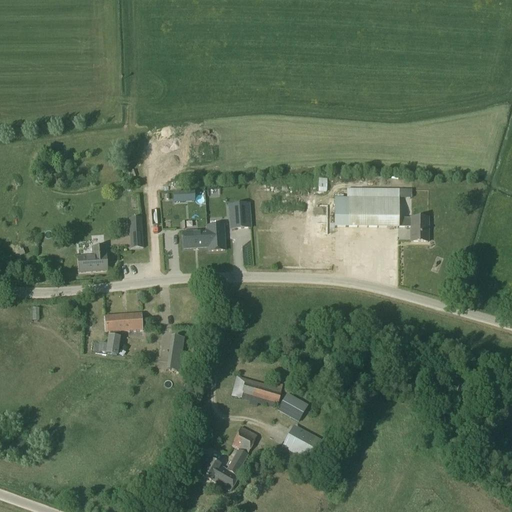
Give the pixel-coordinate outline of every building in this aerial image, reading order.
[(327,180),(318,180),(318,193),(327,193),(327,180)] [(182,193),(173,193),(174,203),(183,203),(182,193)] [(397,200),(334,200),(334,228),(397,228),(411,228),(411,242),(427,242),(427,218),(411,218),(411,219),(397,219),(397,200)] [(249,205),(228,207),(230,230),(251,229),(249,205)] [(143,249),(142,230),(142,219),(129,219),(129,231),(130,250),(143,249)] [(207,228),(207,232),(208,248),(208,253),(225,251),(223,227),(207,228)] [(208,248),(207,232),(183,233),(184,250),(208,248)] [(106,256),(105,247),(91,248),(92,257),(78,258),(79,273),(107,271),(106,256)] [(142,331),(141,315),(105,317),(105,334),(109,334),(106,355),(117,357),(120,340),(119,340),(120,333),(142,331)] [(184,341),(173,340),(172,347),(183,348),(184,341)] [(182,354),(172,353),(170,364),(180,366),(182,354)] [(273,388),(235,379),(231,397),(250,401),(249,406),(257,408),(258,403),(277,407),(282,390),(283,386),(274,384),(273,388)] [(308,406),(288,395),(277,412),(298,424),(308,406)] [(224,471),(216,484),(231,492),(239,478),(236,476),(240,468),(242,470),(244,467),(242,465),(247,456),(251,448),(257,436),(240,428),(231,447),(238,451),(226,473),(224,471)] [(324,444),(295,428),(284,448),(313,464),(324,444)] [(210,460),(202,476),(216,484),(224,471),(218,468),(220,466),(210,460)]
